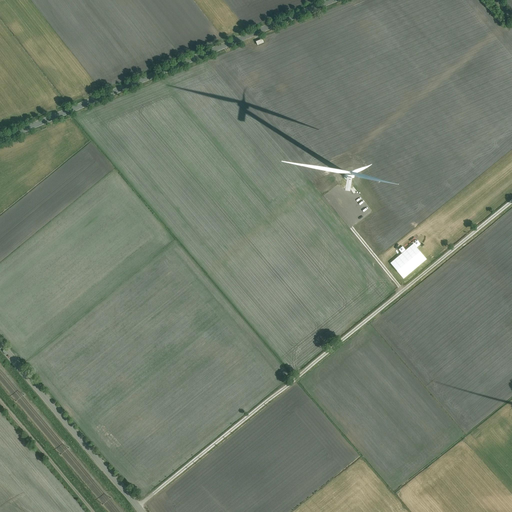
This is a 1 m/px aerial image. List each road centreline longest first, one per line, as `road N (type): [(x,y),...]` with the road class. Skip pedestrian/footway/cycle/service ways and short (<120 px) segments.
road 1 (track): [(137,506),(511,200)]
road 2 (unclassified): [(0,139),(333,0)]
road 3 (tertiary): [(141,511),(0,343)]
road 4 (track): [(92,511),(0,400)]
